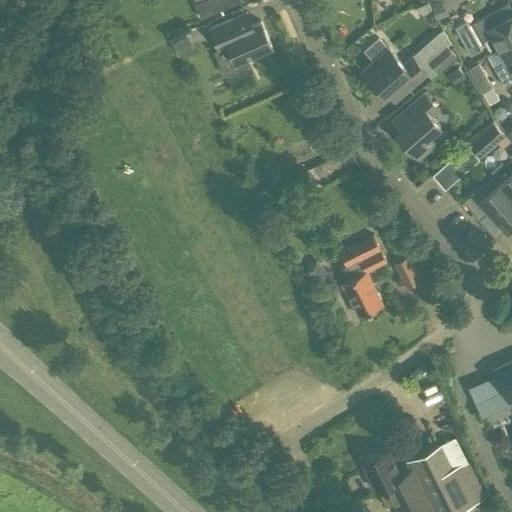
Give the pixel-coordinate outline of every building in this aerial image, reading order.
[(497,49),(511,40),(511,11),(495,22),(489,12),(470,23),(480,42),(490,36),(497,49)] [(238,30),(232,16),(209,26),(219,49),(228,45),(235,61),(272,46),(261,20),(238,30)] [(186,34),(172,40),(178,54),(192,47),(186,34)] [(361,69),(383,94),(400,79),(408,88),(426,72),(412,55),(403,63),(387,44),(378,35),(363,49),(372,59),(361,69)] [(511,40),(497,49),(504,61),(494,67),(504,85),(511,81),(511,40)] [(448,71),(467,56),(459,47),(441,63),(448,71)] [(481,91),(493,84),(478,61),(467,68),(481,91)] [(275,84),(267,86),(259,62),(234,70),(247,112),(263,107),(261,103),(279,97),(275,84)] [(418,157),(435,141),(429,134),(440,125),(431,114),(438,108),(424,91),(405,108),(413,117),(396,132),(418,157)] [(480,156),(505,134),(492,119),(467,141),(480,156)] [(466,170),(453,155),(433,173),(446,187),(466,170)] [(511,155),(504,163),(502,161),(490,171),(498,181),(499,181),(511,196),(511,155)] [(505,228),(511,221),(511,196),(499,181),(498,181),(487,191),(480,184),(463,199),(479,218),(489,209),(505,228)] [(358,315),(383,303),(366,270),(386,260),(373,234),(339,250),(346,264),(343,266),(349,278),(341,282),(358,315)] [(406,286),(420,278),(408,255),(394,262),(406,286)] [(511,358),(494,367),(509,401),(511,399),(511,358)] [(386,447),(361,459),(376,489),(378,488),(386,484),(394,500),(397,499),(403,511),(452,511),(472,502),(453,465),(466,459),(455,436),(442,442),(415,456),(407,460),(411,468),(399,474),(386,447)]
